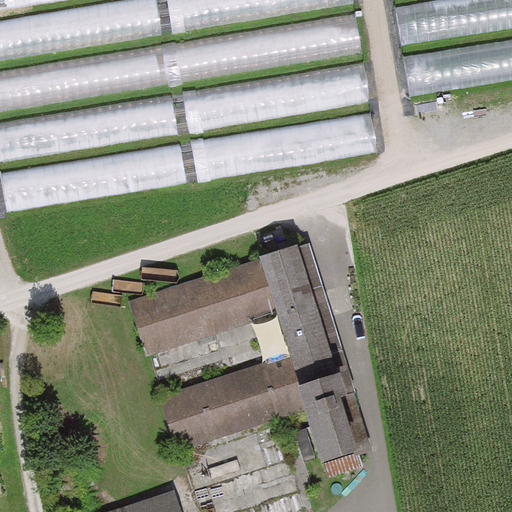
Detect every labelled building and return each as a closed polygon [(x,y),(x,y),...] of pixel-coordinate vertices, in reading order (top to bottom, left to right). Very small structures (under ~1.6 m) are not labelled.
[(73,43),(357,8),(356,0),(134,0),(69,8),(73,43)] [(458,7),(399,14),(402,42),(461,35),(458,7)] [(101,90),(364,56),(359,18),(96,52),(101,90)] [(33,37),(30,19),(0,23),(0,60),(25,56),(22,39),(33,37)] [(411,91),(511,77),(511,45),(407,60),(411,91)] [(52,69),(0,72),(0,109),(23,108),(22,89),(53,88),(52,69)] [(368,69),(117,100),(121,133),(132,132),(133,136),(270,119),(269,114),(372,101),(368,69)] [(200,178),(380,155),(375,118),(160,146),(162,158),(147,160),(149,177),(167,175),(168,185),(188,182),(186,162),(198,161),(200,178)] [(309,245),(262,260),(278,311),(253,319),(268,366),(292,359),(302,390),(350,375),(309,245)] [(131,302),(149,356),(253,319),(278,311),(262,260),(131,302)] [(268,366),(163,398),(178,450),(307,409),(302,390),(292,359),(268,366)] [(357,398),(350,375),(302,390),(307,409),(324,466),(358,456),(342,403),(357,398)] [(180,511),(174,493),(113,511),(180,511)]
